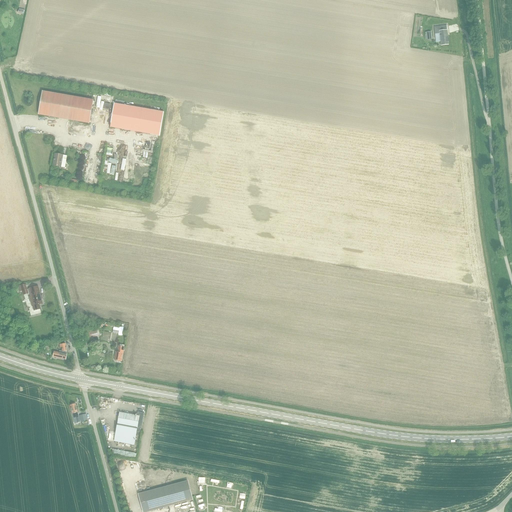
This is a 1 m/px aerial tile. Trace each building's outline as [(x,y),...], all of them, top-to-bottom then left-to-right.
[(439,27),(434,27),(436,38),(440,38),(441,45),(449,44),(446,26),(439,27)] [(43,91),(39,115),(88,123),(93,100),(43,91)] [(164,112),(114,103),(110,127),(160,136),(164,112)] [(55,154),(52,165),(61,167),(63,155),(55,154)] [(38,286),(28,289),(30,296),(31,298),(29,298),(30,302),(31,302),(32,307),(33,306),(34,311),(40,309),(39,305),(43,304),(41,299),(43,299),(42,295),(41,296),(38,286)] [(92,332),(86,333),(87,336),(89,345),(95,344),(93,337),(97,336),(96,331),(92,332)] [(59,352),(54,351),(53,357),(66,360),(67,354),(67,352),(65,344),(60,345),(60,347),(61,347),(62,349),(62,351),(60,350),(59,352)] [(119,352),(116,352),(115,360),(121,361),(122,357),(123,353),(124,347),(118,346),(118,350),(119,351),(119,352)] [(75,416),(76,418),(78,417),(77,412),(78,412),(76,404),(70,405),(73,417),(75,416)] [(115,436),(114,442),(134,445),(135,440),(137,432),(140,432),(144,413),(138,412),(136,415),(136,414),(136,415),(120,412),(117,424),(115,436)] [(114,447),(113,452),(135,455),(136,451),(114,447)] [(139,493),(143,511),(146,511),(192,500),(187,480),(139,493)]
